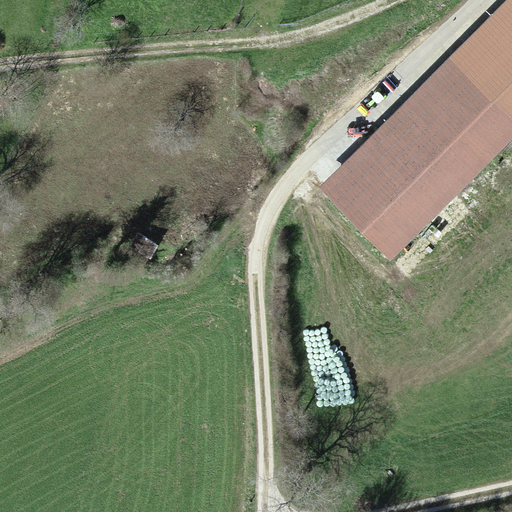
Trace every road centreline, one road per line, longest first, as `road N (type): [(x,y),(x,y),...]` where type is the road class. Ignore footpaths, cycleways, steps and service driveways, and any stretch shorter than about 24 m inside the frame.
road 1 (track): [(417,0),(271,46),(0,66)]
road 2 (track): [(261,511),(266,394),(256,271)]
road 3 (track): [(388,511),(511,487)]
